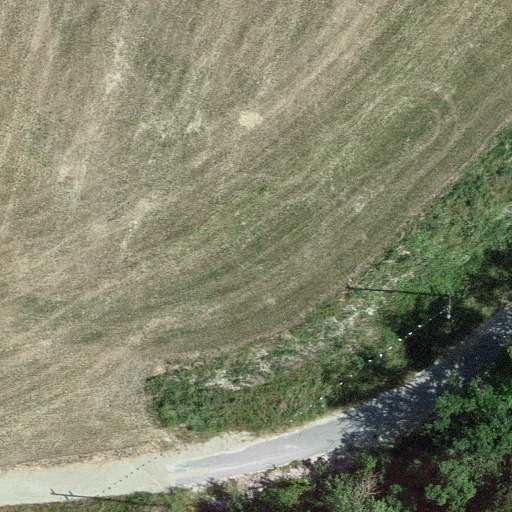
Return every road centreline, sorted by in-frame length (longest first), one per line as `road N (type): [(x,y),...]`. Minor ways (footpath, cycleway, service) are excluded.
road 1 (track): [(511,325),(414,402),(286,450),(170,474)]
road 2 (track): [(0,491),(170,474)]
